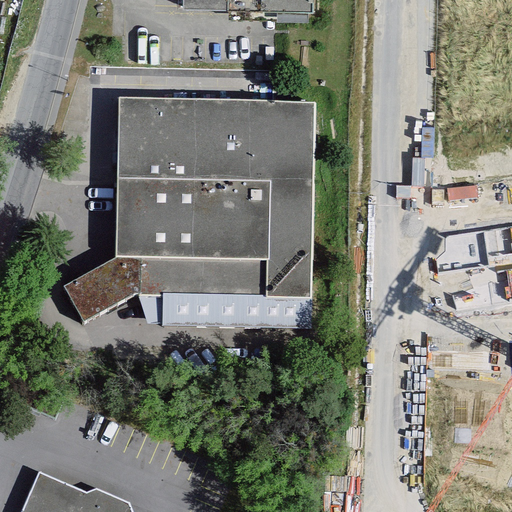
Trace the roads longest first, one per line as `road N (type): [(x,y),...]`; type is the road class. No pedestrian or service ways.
road 1 (residential): [(394,511),(386,487),(395,0)]
road 2 (unclassified): [(0,218),(62,0)]
